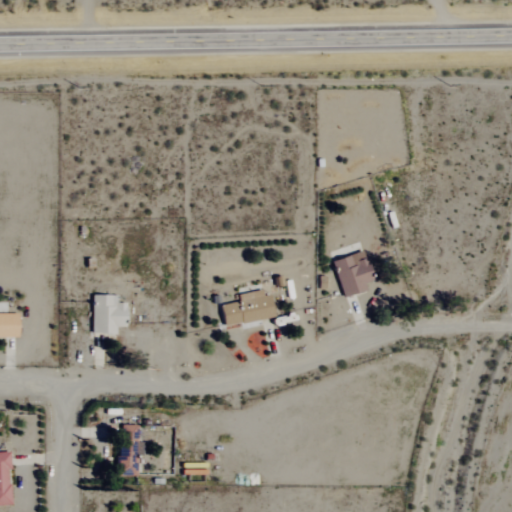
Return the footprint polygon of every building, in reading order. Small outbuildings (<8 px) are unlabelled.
[(330,261),(341,298),(365,291),(363,284),(370,282),(362,252),(330,261)] [(236,295),(237,302),(218,306),(222,327),(270,318),(264,290),(236,295)] [(114,295),(89,296),(90,334),(114,334),(114,327),(124,327),(124,303),(114,304),(114,295)] [(16,314),(0,314),(0,336),(16,337),(16,314)] [(133,476),(135,426),(118,426),(117,475),(133,476)] [(7,453),(0,452),(0,505),(9,505),(7,453)]
